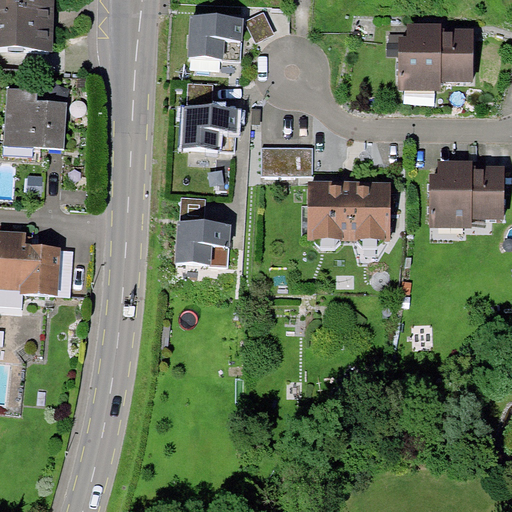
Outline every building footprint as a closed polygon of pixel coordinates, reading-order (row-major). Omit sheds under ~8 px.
[(0,0),(0,47),(50,49),(51,0),(0,0)] [(264,14),(244,24),(255,47),(275,37),(264,14)] [(243,23),(189,21),(187,63),(194,63),(193,75),(240,77),(243,23)] [(390,30),(387,30),(387,59),(400,59),(400,95),(405,95),(405,105),(435,105),(435,95),(441,95),(441,86),(475,86),(475,33),(442,33),(442,28),(390,28),(390,30)] [(212,87),(187,86),(186,107),(212,108),(212,87)] [(34,94),(3,92),(0,135),(0,161),(34,164),(35,152),(64,154),(68,109),(33,107),(34,94)] [(237,115),(184,112),(182,155),(235,158),(237,115)] [(313,149),(260,148),(259,177),(312,178),(313,149)] [(436,182),(423,182),(422,234),(470,236),(470,227),(504,228),(505,177),(466,176),(466,169),(437,168),(436,182)] [(42,177),(27,177),(26,198),(41,198),(42,177)] [(388,192),(303,186),(299,243),(385,249),(388,192)] [(228,229),(178,228),(177,270),(227,271),(228,229)] [(25,241),(0,238),(0,315),(25,318),(26,302),(68,305),(72,256),(24,253),(25,241)]
